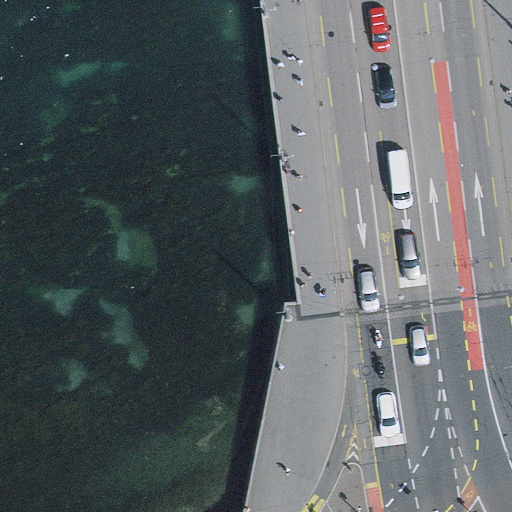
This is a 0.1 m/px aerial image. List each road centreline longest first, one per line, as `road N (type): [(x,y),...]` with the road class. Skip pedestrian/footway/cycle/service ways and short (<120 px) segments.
road 1 (primary): [(353,0),(420,511)]
road 2 (primary): [(500,434),(475,340),(432,0)]
